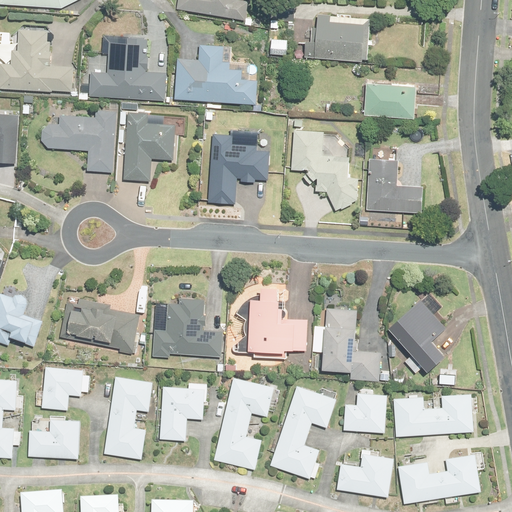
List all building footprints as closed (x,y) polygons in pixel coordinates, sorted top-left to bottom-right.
[(72,3),(69,0),(0,0),(0,18),(39,20),(40,20),(43,20),(43,19),(50,18),(72,3)] [(227,4),(224,4),(224,0),(164,0),(161,21),(223,30),(227,4)] [(353,29),(303,26),(301,70),(351,72),(353,29)] [(0,60),(0,101),(59,102),(59,75),(38,74),(38,61),(35,61),(35,41),(3,40),(3,60),(0,60)] [(142,43),(106,41),(105,72),(90,72),(89,98),(150,101),(151,75),(140,74),(142,43)] [(289,42),(271,41),(270,55),(288,56),(289,42)] [(184,70),(163,69),(160,111),(184,113),(224,115),(224,116),(241,116),(242,88),(230,87),(231,77),(218,76),(219,56),(185,54),(184,70)] [(402,95),(353,92),(351,125),(400,128),(402,95)] [(35,105),(24,104),(24,116),(35,117),(35,105)] [(88,151),(86,171),(113,172),(117,111),(96,110),(95,118),(59,115),(59,124),(49,124),(42,130),(41,141),(48,148),(88,151)] [(175,126),(148,123),(149,114),(129,112),(123,180),(150,182),(152,159),(173,161),(175,126)] [(0,162),(16,164),(19,116),(0,114),(0,162)] [(311,142),(280,140),(277,181),(295,183),(295,185),(301,192),(303,192),(302,203),(311,204),(321,221),(335,214),(344,215),(346,189),(335,189),(336,168),(309,166),(311,142)] [(257,162),(250,161),(251,156),(224,154),(225,146),(201,144),(195,213),(219,215),(222,187),(227,187),(227,193),(239,194),(240,188),(249,188),(249,186),(255,187),(257,162)] [(351,222),(374,223),(399,225),(401,220),(407,221),(409,197),(382,196),(383,156),(354,155),(351,222)] [(250,309),(238,309),(237,361),(248,362),(272,363),(294,363),(294,328),(272,328),(273,292),(250,291),(250,309)] [(42,321),(22,313),(25,304),(0,293),(0,347),(8,350),(12,337),(34,345),(42,321)] [(447,329),(421,299),(387,329),(426,372),(443,357),(430,343),(447,329)] [(357,309),(326,307),(322,370),(351,372),(351,379),(378,381),(380,354),(357,353),(358,340),(355,340),(357,309)] [(128,327),(62,308),(51,346),(117,366),(128,327)] [(210,337),(197,336),(198,313),(151,310),(150,332),(142,331),(139,369),(207,375),(210,337)] [(53,421),(54,406),(70,407),(71,381),(56,381),(56,380),(30,378),(27,419),(53,421)] [(132,440),(123,439),(127,419),(135,421),(140,392),(122,389),(102,386),(89,464),(119,469),(128,470),(132,440)] [(224,476),(224,475),(239,480),(248,453),(232,448),(238,423),(255,427),(261,398),(228,393),(218,391),(198,469),(224,476)] [(290,456),(299,433),(311,438),(322,410),(309,405),(310,405),(284,395),(254,475),(280,484),(280,483),(299,489),(307,461),(290,456)] [(190,399),(176,399),(149,397),(145,451),(173,453),(174,429),(190,429),(190,399)] [(373,404),(343,403),(342,416),(331,415),(329,442),(369,445),(370,432),(372,432),(373,404)] [(428,418),(408,419),(408,408),(380,408),(380,448),(409,448),(409,447),(432,445),(465,443),(462,403),(427,406),(428,418)] [(37,439),(13,438),(11,470),(36,471),(36,469),(65,472),(69,432),(38,429),(37,439)] [(346,458),(345,476),(327,474),(325,501),(343,503),(343,505),(378,507),(380,460),(346,458)] [(412,470),(383,473),(388,511),(417,511),(417,509),(435,507),(435,509),(469,506),(464,465),(431,468),(433,481),(414,483),(412,470)] [(27,501),(7,502),(7,511),(49,511),(50,500),(27,501)]
